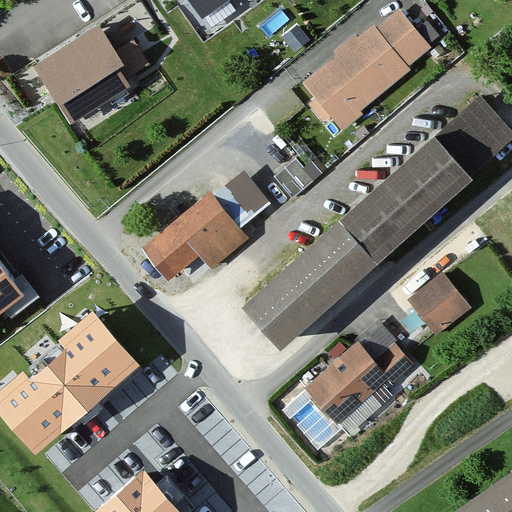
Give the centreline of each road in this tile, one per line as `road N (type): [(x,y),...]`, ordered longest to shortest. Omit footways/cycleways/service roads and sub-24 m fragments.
road 1 (tertiary): [(0,131),(112,251),(241,409)]
road 2 (residential): [(241,409),(511,179)]
road 3 (tertiary): [(241,409),(330,511)]
